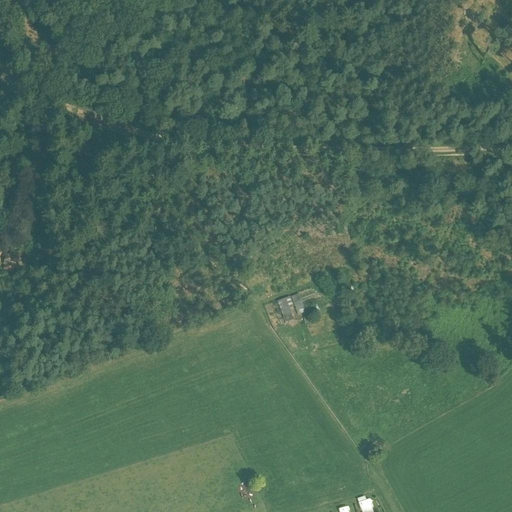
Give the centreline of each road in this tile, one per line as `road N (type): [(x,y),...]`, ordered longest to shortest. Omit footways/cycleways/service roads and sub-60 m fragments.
road 1 (track): [(511,144),(196,138),(10,82)]
road 2 (tertiary): [(0,89),(116,0)]
